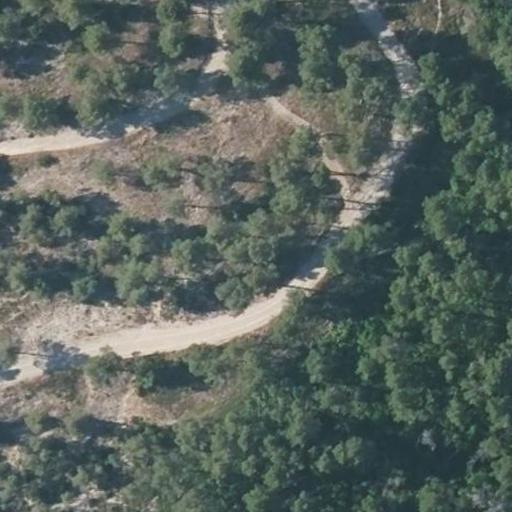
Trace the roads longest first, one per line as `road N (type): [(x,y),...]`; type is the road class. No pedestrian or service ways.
road 1 (track): [(0,377),(114,345),(225,327),(268,312),(310,282),(392,176),(402,150),(403,60),(361,0)]
road 2 (track): [(227,0),(227,46),(199,89),(106,130),(0,149)]
